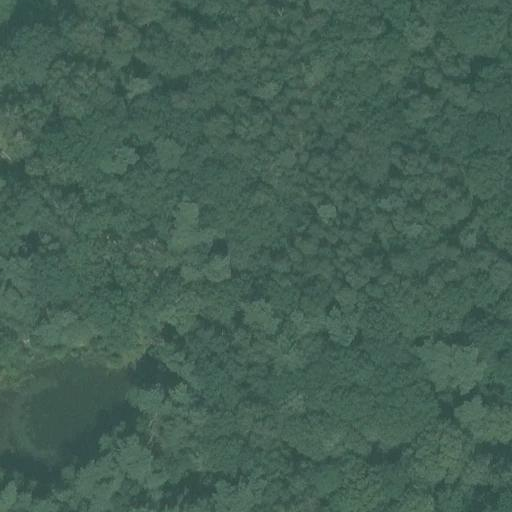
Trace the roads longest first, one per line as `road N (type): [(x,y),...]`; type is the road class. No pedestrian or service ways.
road 1 (track): [(151,274),(214,320),(248,358),(308,511)]
road 2 (track): [(0,146),(151,274)]
